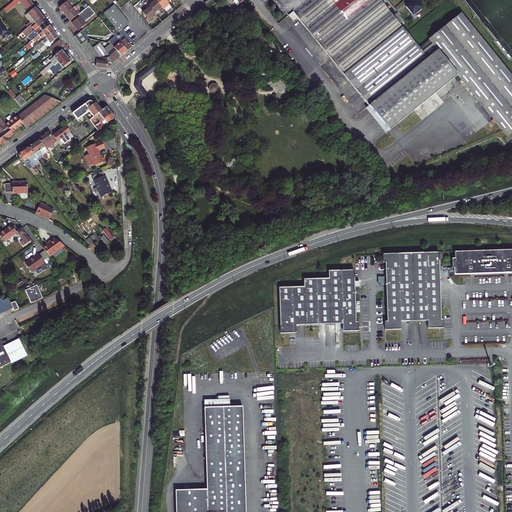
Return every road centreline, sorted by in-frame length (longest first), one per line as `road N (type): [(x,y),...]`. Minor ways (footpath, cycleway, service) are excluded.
road 1 (tertiary): [(141,511),(162,213),(148,151),(100,82)]
road 2 (primary): [(374,225),(269,259),(197,294),(107,352),(0,443)]
road 3 (primary): [(511,191),(374,225)]
road 4 (secondary): [(198,0),(100,82)]
road 5 (residential): [(0,208),(61,234),(104,273)]
